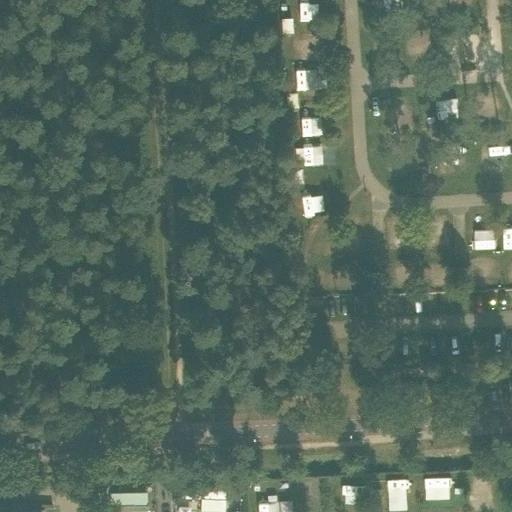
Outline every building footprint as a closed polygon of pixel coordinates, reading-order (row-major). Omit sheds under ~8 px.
[(287,43),(286,55),(303,57),(304,44),(287,43)] [(363,290),(364,260),(351,260),(350,289),(363,290)] [(470,474),(471,502),(492,502),(491,474),(470,474)] [(446,476),(430,477),(432,510),(448,509),(446,476)] [(391,509),(408,509),(408,478),(391,478),(391,509)] [(331,505),(355,505),(355,483),(332,483),(331,505)] [(149,511),(149,490),(116,491),(116,511),(149,511)] [(288,511),(288,501),(256,502),(256,511),(288,511)]
